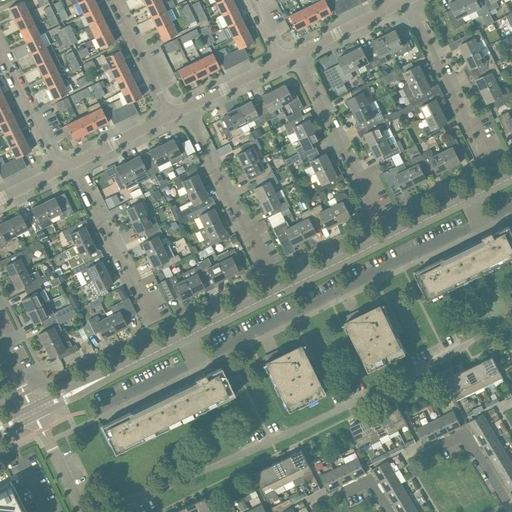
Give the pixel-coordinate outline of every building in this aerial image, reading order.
[(58,12),(65,9),(60,0),(53,4),(58,12)] [(82,0),(78,3),(83,14),(97,7),(93,0),(82,0)] [(138,0),(126,0),(129,9),(135,7),(133,2),(138,0)] [(158,0),(146,6),(151,18),(166,11),(160,0),(158,0)] [(171,0),(166,3),(168,8),(175,5),(171,0)] [(236,8),(231,0),(221,0),(216,3),(222,14),(236,8)] [(321,0),(312,5),(319,19),(330,13),(324,0),(321,0)] [(344,11),(338,0),(331,4),(336,15),(344,11)] [(348,0),(338,0),(344,11),(352,8),(348,0)] [(444,13),(446,19),(449,17),(455,29),(465,23),(462,17),(470,13),(466,6),(463,0),(457,0),(455,1),(449,4),(452,9),(444,13)] [(463,0),(470,13),(476,10),(479,17),(482,15),(487,26),(494,22),(489,12),(490,11),(484,0),(463,0)] [(492,15),(497,12),(496,9),(499,7),(496,0),(497,0),(484,0),(490,11),(492,15)] [(14,19),(28,13),(23,1),(9,8),(14,19)] [(196,13),(203,9),(199,1),(192,4),(196,13)] [(180,7),(185,16),(191,12),(187,4),(180,7)] [(47,18),(54,14),(50,5),(43,9),(47,18)] [(300,10),(307,24),(319,19),(312,5),(300,10)] [(89,25),(103,19),(97,7),(83,14),(89,25)] [(227,26),(241,19),(236,8),(222,14),(227,26)] [(69,18),(65,9),(58,12),(62,21),(69,18)] [(203,9),(196,13),(201,24),(208,21),(207,18),(203,9)] [(296,30),(307,24),(300,10),(289,16),(296,30)] [(171,22),(166,11),(151,18),(157,29),(171,22)] [(191,12),(185,16),(189,24),(191,27),(197,24),(191,12)] [(14,19),(20,31),(34,24),(28,13),(14,19)] [(54,14),(47,18),(51,26),(58,22),(54,14)] [(109,30),(103,19),(89,25),(95,37),(109,30)] [(227,26),(233,37),(247,30),(241,19),(227,26)] [(177,34),(171,22),(157,29),(163,41),(177,34)] [(25,42),(39,35),(34,24),(20,31),(25,42)] [(63,28),(67,36),(74,33),(70,25),(63,28)] [(202,34),(204,37),(211,34),(207,25),(202,28),(200,29),(202,34)] [(60,39),(67,36),(63,28),(56,31),(58,35),(54,37),(56,42),(60,39)] [(200,29),(197,30),(196,29),(188,33),(191,40),(202,34),(200,29)] [(462,51),(465,57),(481,50),(477,43),(484,40),(479,29),(462,38),(464,43),(459,46),(462,51)] [(109,30),(95,37),(100,49),(114,42),(109,30)] [(233,37),(238,49),(243,47),(253,42),(247,30),(233,37)] [(385,36),(392,51),(399,48),(402,54),(412,49),(404,33),(398,35),(395,30),(390,33),(385,36)] [(74,33),(67,36),(71,45),(78,42),(74,33)] [(191,40),(188,33),(179,37),(182,44),(191,40)] [(204,37),(208,46),(215,42),(211,34),(204,37)] [(39,35),(25,42),(31,54),(45,47),(39,35)] [(71,45),(67,36),(60,39),(65,48),(71,45)] [(375,47),(370,49),(378,66),(388,61),(385,55),(392,51),(385,36),(378,39),(377,39),(372,42),(375,47)] [(175,50),(171,41),(164,44),(169,53),(175,50)] [(83,48),(82,46),(77,48),(79,51),(77,52),(81,59),(90,54),(86,47),(83,48)] [(37,65),(51,58),(45,47),(31,54),(37,65)] [(238,49),(237,49),(243,61),(249,58),(243,47),(238,49)] [(368,71),(378,66),(370,49),(364,52),(361,47),(356,49),(356,50),(350,53),(358,68),(365,64),(368,71)] [(225,55),(227,54),(224,48),(216,52),(219,58),(225,55)] [(237,64),(243,61),(237,49),(231,52),(237,64)] [(104,72),(110,69),(124,62),(119,50),(105,57),(107,63),(101,66),(104,72)] [(481,50),(465,57),(468,64),(470,69),(476,67),(479,72),(496,64),(491,54),(484,57),(481,50)] [(509,57),(506,51),(500,54),(503,59),(509,57)] [(65,55),(69,63),(76,60),(72,52),(65,55)] [(225,55),(231,67),(237,64),(231,52),(227,54),(225,55)] [(200,59),(207,73),(219,67),(212,53),(200,59)] [(324,72),(333,89),(354,79),(350,72),(358,68),(352,56),(350,53),(344,56),(343,55),(338,58),(341,64),(324,72)] [(231,67),(225,55),(219,58),(225,70),(231,67)] [(42,77),(56,70),(51,58),(37,65),(42,77)] [(207,73),(200,59),(189,65),(196,79),(207,73)] [(76,60),(69,63),(74,72),(81,69),(76,60)] [(97,70),(93,62),(85,67),(88,74),(97,70)] [(110,69),(116,80),(130,73),(124,62),(110,69)] [(411,62),(381,77),(385,85),(399,79),(400,81),(406,77),(410,85),(425,77),(422,70),(420,65),(414,68),(411,62)] [(496,64),(479,72),(481,77),(476,80),(478,85),(479,85),(482,91),(497,84),(494,77),(500,74),(496,64)] [(184,84),(196,79),(189,65),(177,70),(184,84)] [(62,81),(56,70),(42,77),(48,88),(62,81)] [(135,85),(130,73),(116,80),(121,92),(135,85)] [(88,83),(85,76),(76,80),(79,87),(88,83)] [(403,88),(407,95),(412,105),(428,96),(426,91),(431,88),(428,83),(425,77),(410,85),(403,88)] [(69,85),(66,79),(62,81),(48,88),(54,100),(68,93),(64,87),(69,85)] [(91,85),(94,91),(102,87),(99,81),(91,85)] [(289,122),(300,117),(302,116),(299,110),(303,109),(292,87),(287,90),(284,84),(279,87),(279,88),(274,90),(281,106),(288,102),(293,113),(286,116),(289,122)] [(348,100),(350,106),(351,105),(354,112),(356,111),(368,105),(364,98),(372,94),(367,84),(350,92),(353,98),(348,100)] [(497,84),(482,91),(485,98),(484,98),(487,103),(493,101),(495,106),(511,97),(507,88),(501,91),(497,84)] [(94,91),(91,85),(78,92),(82,99),(90,95),(89,93),(92,91),(92,92),(94,91)] [(132,101),(141,97),(135,85),(121,92),(127,103),(132,101)] [(102,87),(94,91),(98,98),(105,95),(102,87)] [(281,106),(274,90),(266,94),(266,93),(261,96),(264,101),(259,104),(267,121),(277,116),(274,109),(281,106)] [(82,99),(78,92),(70,96),(73,103),(82,99)] [(423,111),(427,118),(442,111),(438,105),(439,104),(436,99),(431,102),(428,96),(412,105),(416,114),(423,111)] [(71,106),(67,98),(55,103),(59,112),(66,108),(69,114),(74,112),(71,106)] [(132,101),(127,103),(125,104),(131,116),(137,113),(132,101)] [(239,107),(247,122),(254,119),(257,126),(267,121),(259,104),(253,107),(250,101),(245,104),(239,107)] [(108,113),(114,110),(116,109),(113,102),(105,107),(108,113)] [(125,104),(120,107),(125,119),(131,116),(125,104)] [(0,108),(0,122),(13,117),(7,105),(0,108)] [(368,105),(354,112),(357,118),(359,124),(364,121),(367,126),(389,116),(388,113),(383,115),(380,108),(371,112),(368,105)] [(116,109),(114,110),(119,121),(125,119),(120,107),(116,109)] [(222,130),(225,136),(230,133),(232,138),(250,129),(246,122),(247,122),(239,107),(232,111),(232,110),(227,113),(230,118),(224,121),(227,128),(222,130)] [(89,114),(96,128),(108,122),(101,108),(89,114)] [(114,110),(108,113),(113,124),(119,121),(114,110)] [(445,117),(442,111),(427,118),(430,125),(424,129),(429,138),(445,131),(442,125),(448,122),(445,117)] [(511,118),(508,112),(498,117),(506,134),(511,131),(511,118)] [(85,133),(96,128),(89,114),(78,119),(85,133)] [(367,139),(371,146),(386,138),(383,131),(388,129),(389,128),(387,123),(391,121),(389,116),(367,126),(370,132),(364,134),(367,140),(367,139)] [(0,122),(0,125),(4,135),(18,128),(13,117),(0,122)] [(274,129),(276,134),(286,129),(289,135),(295,132),(299,139),(314,132),(310,125),(311,125),(308,119),(303,122),(300,117),(289,122),(274,129)] [(73,139),(85,133),(78,119),(66,125),(73,139)] [(24,140),(18,128),(4,135),(10,146),(24,140)] [(314,132),(299,139),(302,146),(296,149),(301,159),(317,151),(314,145),(320,143),(317,137),(317,138),(314,132)] [(239,160),(243,166),(258,159),(255,152),(261,148),(256,138),(254,139),(252,140),(250,142),(239,147),(242,152),(236,155),(239,160)] [(386,138),(371,146),(374,152),(373,152),(376,158),(381,155),(384,161),(401,152),(396,142),(389,145),(386,138)] [(449,149),(442,153),(449,168),(455,165),(461,163),(458,157),(464,155),(455,138),(446,142),(449,149)] [(168,142),(162,145),(169,160),(171,165),(188,157),(182,143),(176,146),(173,139),(167,142),(168,142)] [(10,146),(16,158),(21,156),(30,151),(24,140),(10,146)] [(221,155),(233,149),(230,143),(218,148),(221,155)] [(148,160),(155,173),(171,165),(171,164),(169,160),(162,145),(155,148),(150,150),(153,157),(148,160)] [(442,171),(449,168),(442,153),(435,156),(432,149),(421,155),(430,171),(435,169),(437,174),(443,172),(442,171)] [(317,151),(301,159),(306,169),(312,166),(315,173),(330,166),(327,159),(325,154),(320,156),(317,151)] [(430,171),(421,155),(412,159),(415,166),(408,169),(415,184),(421,182),(427,179),(424,174),(430,171)] [(16,158),(14,159),(20,170),(26,167),(21,156),(16,158)] [(150,180),(156,177),(156,176),(155,173),(148,160),(142,162),(139,156),(133,158),(134,159),(127,162),(138,183),(149,177),(150,180)] [(192,160),(195,166),(200,164),(197,157),(192,160)] [(14,159),(8,162),(14,173),(20,170),(14,159)] [(258,159),(243,166),(246,172),(245,173),(248,178),(253,175),(256,181),(273,173),(268,162),(262,166),(258,159)] [(8,176),(14,173),(8,162),(4,163),(2,165),(8,176)] [(138,183),(127,162),(121,165),(115,167),(119,174),(113,176),(120,190),(125,188),(126,189),(132,186),(138,184),(138,183)] [(384,173),(392,190),(400,185),(403,191),(409,188),(408,188),(415,184),(408,169),(407,170),(404,163),(384,173)] [(313,183),(317,193),(344,180),(340,171),(335,173),(334,172),(333,172),(330,166),(315,173),(319,180),(313,183)] [(187,193),(202,186),(199,180),(199,179),(197,174),(192,176),(190,171),(172,179),(178,190),(184,186),(187,193)] [(256,194),(259,201),(275,193),(271,186),(278,183),(273,173),(256,181),(258,186),(253,189),(256,194)] [(160,174),(156,176),(156,177),(160,185),(167,182),(168,182),(166,178),(162,179),(160,174)] [(167,182),(160,185),(159,186),(162,192),(170,188),(167,182)] [(183,217),(186,215),(204,206),(201,201),(208,197),(205,192),(202,186),(187,193),(191,200),(186,203),(188,207),(180,211),(179,212),(175,205),(169,208),(175,220),(178,219),(183,217)] [(327,201),(330,207),(338,222),(344,219),(344,220),(349,217),(347,212),(352,209),(351,207),(348,201),(344,192),(334,197),(335,198),(327,201)] [(106,199),(111,208),(123,203),(118,193),(106,199)] [(275,193),(259,201),(262,207),(265,212),(270,210),(273,215),(280,211),(290,207),(285,197),(278,200),(275,193)] [(131,221),(146,213),(141,202),(145,200),(143,194),(129,200),(132,206),(125,209),(128,215),(128,214),(131,221)] [(58,214),(61,220),(74,213),(66,197),(56,202),(54,197),(49,200),(42,204),(49,218),(58,214)] [(34,215),(28,218),(35,232),(35,231),(40,229),(38,224),(49,218),(42,204),(36,206),(31,209),(34,215)] [(331,226),(338,222),(330,207),(323,211),(320,204),(310,209),(318,226),(323,223),(326,229),(331,226)] [(186,215),(189,220),(199,216),(204,227),(222,219),(219,213),(217,212),(216,213),(213,208),(207,211),(204,206),(186,215)] [(318,226),(310,209),(300,214),(303,221),(296,224),(304,239),(310,236),(310,237),(315,234),(313,229),(318,226)] [(285,221),(280,211),(273,215),(267,217),(280,244),(289,240),(292,245),(297,243),(297,242),(304,239),(296,224),(289,227),(286,221),(285,221)] [(146,213),(131,221),(134,227),(136,233),(143,229),(146,235),(160,228),(154,217),(149,219),(146,213)] [(16,235),(23,231),(26,236),(35,232),(28,218),(23,221),(20,214),(14,217),(15,217),(8,220),(15,233),(16,235)] [(183,217),(178,219),(181,224),(189,220),(186,215),(183,217)] [(222,219),(204,227),(199,230),(204,242),(203,242),(206,248),(221,240),(218,235),(225,231),(222,227),(224,226),(224,224),(222,219)] [(0,246),(1,249),(6,246),(5,244),(8,239),(16,235),(15,233),(8,220),(2,223),(0,223),(0,246)] [(72,240),(75,246),(90,238),(87,232),(84,227),(78,230),(75,224),(61,231),(67,242),(72,240)] [(511,226),(511,225),(501,230),(501,232),(494,235),(493,231),(482,237),(484,240),(445,259),(444,258),(430,265),(431,266),(424,269),(423,268),(413,273),(414,274),(416,273),(429,300),(430,300),(429,297),(444,290),(443,288),(504,258),(506,260),(511,256),(511,232),(509,227),(511,226)] [(160,228),(146,235),(148,240),(142,243),(144,249),(145,249),(148,255),(169,245),(169,244),(163,247),(157,236),(162,234),(160,228)] [(40,229),(35,231),(39,240),(45,237),(41,229),(40,229)] [(238,241),(235,235),(230,238),(233,244),(238,241)] [(70,262),(73,268),(78,265),(92,259),(89,253),(96,250),(93,245),(90,238),(75,246),(80,257),(70,262)] [(8,271),(11,277),(25,270),(23,265),(30,261),(27,255),(42,248),(39,242),(22,250),(9,257),(11,263),(5,266),(7,271),(8,271)] [(386,251),(389,259),(404,252),(400,244),(386,251)] [(169,245),(148,255),(151,261),(150,261),(153,267),(160,264),(162,269),(181,260),(178,255),(174,256),(169,245)] [(228,250),(216,256),(227,277),(232,274),(233,275),(238,272),(235,265),(240,263),(234,249),(228,252),(228,250)] [(208,258),(198,263),(206,279),(211,277),(215,283),(220,281),(220,280),(227,277),(216,256),(219,262),(212,266),(208,258)] [(80,271),(86,282),(106,272),(103,266),(104,266),(101,261),(95,264),(92,259),(73,268),(75,274),(80,271)] [(197,273),(185,279),(194,296),(200,293),(199,291),(204,289),(201,282),(206,279),(198,263),(199,266),(194,268),(197,273)] [(25,270),(11,277),(14,284),(13,284),(16,289),(23,286),(26,292),(39,285),(42,283),(51,279),(49,274),(45,276),(44,275),(40,277),(37,271),(28,275),(25,270)] [(86,282),(92,294),(88,296),(91,301),(92,301),(109,293),(106,287),(113,284),(110,279),(106,272),(98,276),(93,279),(91,280),(90,281),(86,282)] [(67,280),(65,273),(58,276),(60,282),(67,280)] [(167,301),(178,296),(181,300),(186,297),(192,294),(193,296),(194,296),(185,279),(178,282),(175,275),(170,278),(161,282),(163,287),(160,289),(166,302),(167,302),(167,301)] [(42,304),(49,301),(43,289),(41,290),(39,285),(26,292),(28,296),(21,300),(24,305),(28,311),(42,304)] [(124,300),(131,296),(125,285),(118,288),(124,300)] [(107,317),(114,332),(121,329),(126,326),(123,320),(130,317),(136,314),(128,298),(115,304),(109,307),(113,314),(107,317)] [(73,310),(71,305),(53,313),(51,308),(45,311),(42,304),(28,311),(31,318),(30,318),(33,323),(39,320),(42,325),(73,310)] [(385,305),(385,304),(366,313),(365,309),(346,318),(348,322),(343,324),(343,325),(348,323),(354,335),(352,337),(357,346),(359,345),(363,353),(361,354),(369,371),(378,367),(377,364),(396,355),(397,358),(406,353),(386,313),(384,314),(380,307),(385,305)] [(42,325),(45,331),(38,334),(41,339),(44,345),(59,338),(57,333),(62,331),(59,324),(76,315),(73,310),(42,325)] [(114,332),(107,317),(100,320),(98,315),(88,320),(94,334),(100,331),(103,338),(109,335),(108,335),(114,332)] [(59,338),(44,345),(47,352),(50,357),(56,354),(59,360),(78,350),(75,344),(72,346),(69,340),(62,344),(59,338)] [(304,345),(303,343),(285,353),(283,349),(265,358),(266,362),(261,364),(262,365),(267,363),(270,370),(268,371),(275,386),(277,384),(282,393),(279,394),(288,411),(297,407),(296,404),(314,395),(316,398),(325,393),(305,353),(302,354),(299,347),(304,345)] [(492,356),(482,361),(493,382),(502,378),(503,379),(492,356)] [(473,366),(484,387),(493,382),(482,361),(473,366)] [(475,391),(484,387),(473,366),(464,370),(475,391)] [(223,368),(222,367),(212,372),(213,373),(206,377),(204,373),(194,378),(195,381),(131,413),(130,412),(117,418),(117,419),(110,423),(110,422),(100,427),(100,428),(102,427),(116,454),(117,454),(115,451),(130,444),(129,442),(215,399),(217,402),(232,394),(233,397),(234,396),(221,369),(223,368)] [(455,375),(465,396),(475,391),(464,370),(455,375)] [(457,400),(465,396),(455,375),(445,379),(457,402),(457,400)] [(443,398),(435,403),(437,407),(446,403),(443,398)] [(397,403),(387,408),(397,429),(406,425),(407,426),(408,426),(397,403)] [(428,408),(430,413),(437,409),(434,404),(428,408)] [(378,412),(388,433),(388,434),(389,435),(398,431),(397,429),(387,408),(378,412)] [(441,417),(449,432),(461,426),(454,411),(441,417)] [(388,434),(388,433),(378,412),(369,417),(379,438),(388,434)] [(475,434),(490,426),(483,414),(468,423),(475,434)] [(360,421),(359,421),(370,443),(371,444),(380,440),(379,438),(369,417),(360,421)] [(449,432),(441,417),(429,423),(437,438),(449,432)] [(361,447),(370,443),(359,421),(350,426),(357,440),(361,449),(362,448),(361,447)] [(425,444),(437,438),(429,423),(417,429),(425,444)] [(482,446),(496,437),(490,426),(475,434),(482,446)] [(496,437),(482,446),(489,457),(503,448),(496,437)] [(414,439),(405,444),(406,448),(416,443),(414,439)] [(406,448),(405,444),(395,449),(397,452),(406,448)] [(503,448),(489,457),(496,469),(510,460),(503,448)] [(291,455),(302,476),(311,471),(312,473),(301,450),(291,455)] [(287,469),(293,480),(302,476),(291,455),(282,459),(287,469)] [(358,458),(346,464),(353,479),(365,473),(358,458)] [(293,480),(287,469),(282,459),(273,464),(284,485),(293,480)] [(496,469),(502,480),(511,474),(511,463),(510,460),(496,469)] [(373,470),(380,481),(394,472),(387,461),(373,470)] [(274,489),(284,485),(273,464),(264,468),(274,489)] [(341,485),(353,479),(346,464),(334,470),(341,485)] [(266,494),(274,489),(264,468),(254,473),(261,486),(266,496),(266,495),(266,494)] [(329,491),(341,485),(334,470),(322,476),(329,491)] [(394,472),(380,481),(386,493),(401,484),(394,472)] [(511,489),(511,474),(502,480),(510,491),(511,489)] [(386,493),(393,504),(408,495),(401,484),(386,493)] [(7,489),(6,486),(0,488),(0,511),(21,511),(10,488),(7,489)] [(405,511),(415,507),(408,495),(393,504),(398,511),(405,511)] [(213,511),(206,497),(196,502),(201,511),(213,511)] [(237,501),(241,510),(248,507),(243,497),(237,501)] [(293,503),(290,498),(281,503),(284,508),(293,503)] [(201,511),(196,502),(187,506),(189,511),(201,511)] [(273,511),(274,511),(284,508),(281,503),(271,508),(273,511)]
